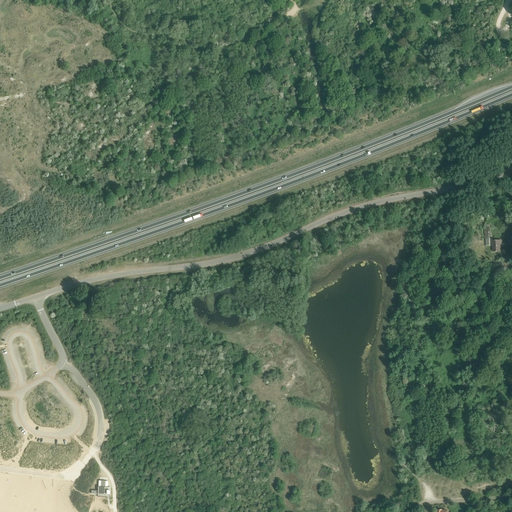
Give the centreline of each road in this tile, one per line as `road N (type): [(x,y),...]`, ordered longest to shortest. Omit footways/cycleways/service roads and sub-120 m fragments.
road 1 (trunk): [(0,285),(296,181),(511,94)]
road 2 (trunk): [(511,87),(0,277)]
road 3 (unclassified): [(511,170),(373,203),(222,260),(58,289)]
road 4 (track): [(295,12),(268,36),(201,45),(139,33),(90,0)]
